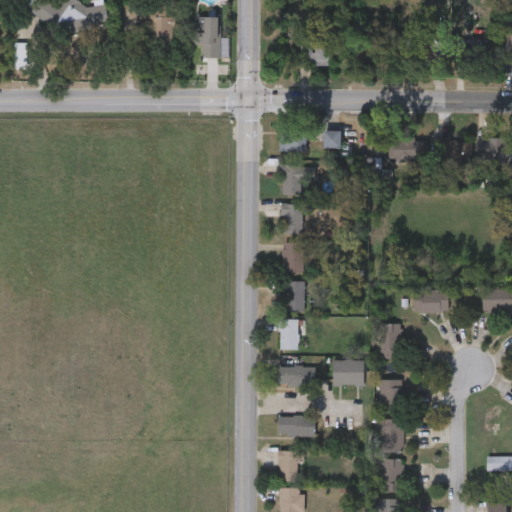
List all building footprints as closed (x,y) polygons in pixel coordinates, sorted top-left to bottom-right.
[(27,8),(32,0),(48,0),(56,5),(59,0),(86,0),(107,14),(91,37),(56,13),(49,23),(27,8)] [(147,1),(166,1),(166,15),(173,15),(173,43),(147,43),(147,1)] [(220,56),(201,56),(201,43),(193,43),(193,15),(220,15),(220,56)] [(332,64),(300,64),(300,45),(313,45),(313,37),(332,37),(332,64)] [(489,57),(458,57),(458,38),(489,38),(489,57)] [(306,128),(306,149),(281,149),(281,128),(306,128)] [(341,146),(324,146),(324,128),(341,128),(341,146)] [(435,163),(435,136),(463,136),(463,163),(435,163)] [(511,156),(479,156),(479,136),(511,136),(511,156)] [(415,156),(396,156),(396,138),(415,138),(415,156)] [(281,192),(281,163),(315,162),(315,181),(305,181),(305,191),(281,192)] [(282,231),(282,202),(304,202),(304,231),(282,231)] [(309,271),(282,271),(282,240),(309,240),(309,271)] [(304,310),(284,310),(284,279),(304,279),(304,310)] [(414,311),(414,288),(453,288),(453,311),(414,311)] [(511,288),(511,308),(482,308),(482,288),(511,288)] [(299,318),(299,348),(281,348),(281,318),(299,318)] [(380,322),(402,322),(402,358),(380,358),(380,322)] [(334,384),(334,358),(366,358),(366,384),(334,384)] [(279,364),(315,364),(315,383),(279,383),(279,364)] [(402,378),(402,411),(378,411),(378,378),(402,378)] [(315,434),(278,434),(279,415),(315,415),(315,434)] [(379,450),(379,417),(404,417),(404,450),(379,450)] [(298,462),(298,480),(278,480),(278,449),(304,449),(304,462),(298,462)] [(511,469),(487,469),(487,454),(511,454),(511,469)] [(379,490),(379,457),(402,457),(402,490),(379,490)] [(304,508),(279,508),(279,486),(304,486),(304,508)] [(401,497),(400,511),(381,511),(381,508),(376,508),(376,497),(401,497)]
